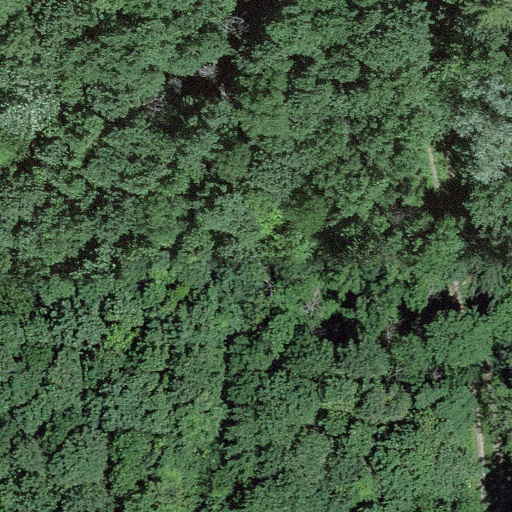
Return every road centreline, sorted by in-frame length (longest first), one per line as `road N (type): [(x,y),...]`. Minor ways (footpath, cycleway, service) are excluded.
road 1 (track): [(182,511),(325,0)]
road 2 (track): [(398,0),(450,186),(495,458),(492,511)]
